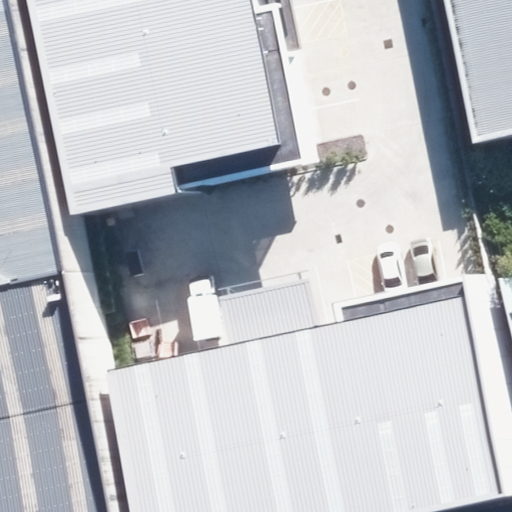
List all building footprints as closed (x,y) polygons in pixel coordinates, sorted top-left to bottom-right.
[(0,0),(0,290),(95,272),(39,0),(0,0)] [(62,0),(103,193),(330,147),(299,0),(62,0)] [(511,0),(477,0),(505,128),(511,126),(511,0)] [(294,323),(137,354),(167,511),(390,511),(511,488),(511,334),(498,265),(340,296),(343,313),(294,323)] [(0,511),(141,511),(95,272),(0,290),(0,340),(3,355),(0,359),(0,511)]
